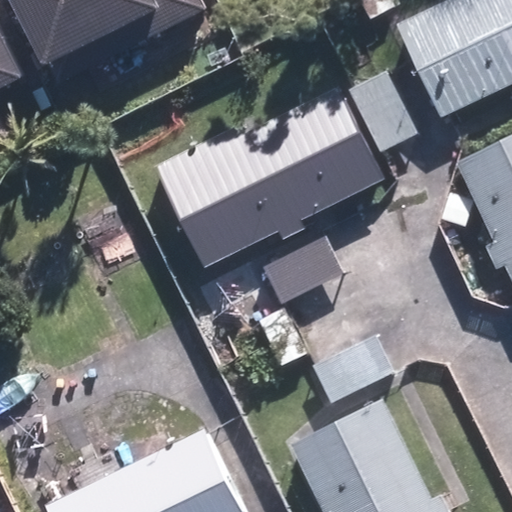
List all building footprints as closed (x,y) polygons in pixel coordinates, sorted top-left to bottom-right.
[(164,43),(218,16),(209,0),(23,0),(59,72),(155,24),(164,43)] [(355,0),(366,21),(387,10),(381,0),(355,0)] [(437,118),(511,83),(511,0),(446,0),(394,24),(437,118)] [(0,12),(0,96),(34,79),(0,12)] [(349,90),(380,151),(416,133),(385,72),(349,90)] [(380,183),(337,89),(235,136),(231,128),(152,167),(199,268),(380,183)] [(511,134),(453,163),(511,287),(511,134)] [(276,305),(339,275),(321,238),(259,266),(276,305)] [(264,343),(292,330),(281,307),(253,319),(264,343)] [(292,330),(264,343),(276,367),(303,353),(292,330)] [(369,336),(307,366),(325,404),(387,375),(369,336)] [(283,447),(315,511),(442,511),(434,496),(426,502),(376,402),(283,447)] [(51,511),(246,511),(207,428),(48,504),(51,511)]
